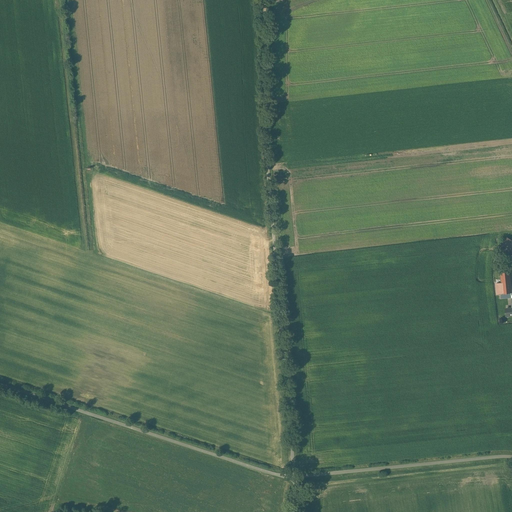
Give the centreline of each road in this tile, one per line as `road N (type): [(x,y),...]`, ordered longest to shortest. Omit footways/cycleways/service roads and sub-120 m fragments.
road 1 (unclassified): [(293,477),(256,0)]
road 2 (unclassified): [(0,383),(293,477)]
road 3 (unclassified): [(293,477),(511,457)]
